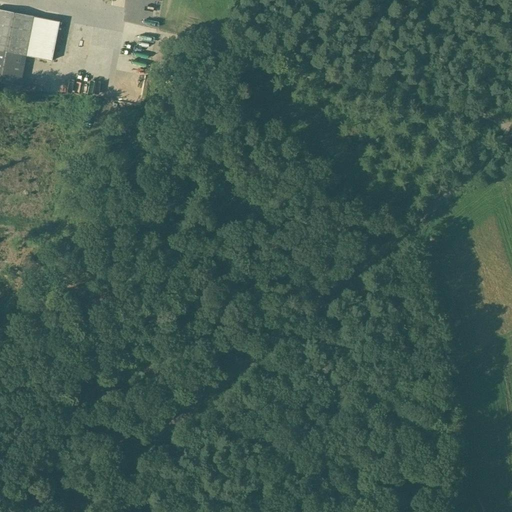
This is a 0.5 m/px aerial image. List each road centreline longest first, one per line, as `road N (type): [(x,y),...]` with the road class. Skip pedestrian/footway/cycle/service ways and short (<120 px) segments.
road 1 (unclassified): [(67,511),(511,136)]
road 2 (track): [(511,123),(129,20)]
